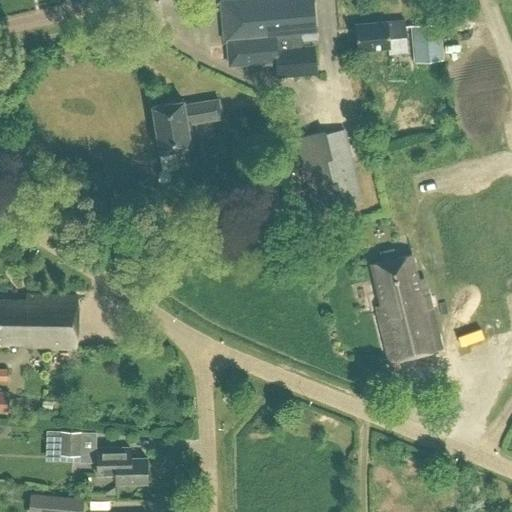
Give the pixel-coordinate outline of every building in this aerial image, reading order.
[(316,38),(313,0),(243,0),(222,2),(225,40),(227,40),(229,65),(276,61),(277,76),(316,72),(314,46),(310,47),(309,39),(316,38)] [(407,52),(405,20),(388,22),(388,21),(355,24),(357,50),(388,48),(389,53),(407,52)] [(444,59),(441,23),(412,26),(415,62),(444,59)] [(222,118),(218,99),(184,104),(183,101),(153,106),(160,151),(191,146),(187,123),(222,118)] [(478,102),(481,147),(511,146),(509,100),(478,102)] [(362,201),(345,129),(326,133),(325,131),(297,138),(316,216),(344,208),(344,206),(362,201)] [(381,261),(371,263),(381,305),(376,306),(390,361),(452,345),(434,271),(416,275),(410,254),(396,257),(393,248),(379,252),(381,261)] [(77,296),(26,295),(26,300),(0,299),(0,345),(76,347),(77,296)] [(0,380),(9,380),(9,368),(0,367),(0,380)] [(9,391),(0,389),(0,411),(7,413),(9,391)] [(82,431),(47,429),(45,453),(81,455),(82,431)] [(130,458),(130,447),(97,448),(98,474),(116,474),(116,482),(147,482),(147,458),(130,458)] [(83,511),(85,498),(31,494),(29,511),(83,511)]
